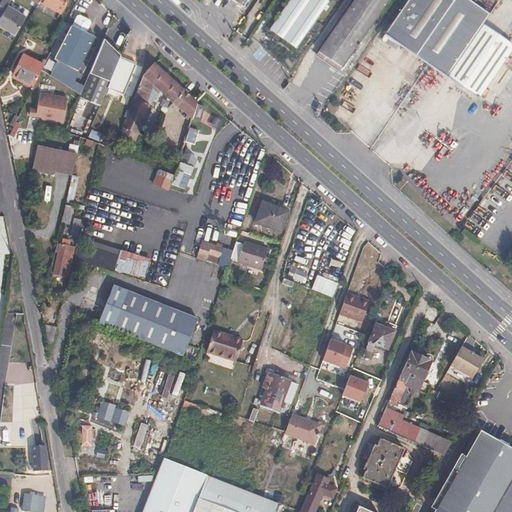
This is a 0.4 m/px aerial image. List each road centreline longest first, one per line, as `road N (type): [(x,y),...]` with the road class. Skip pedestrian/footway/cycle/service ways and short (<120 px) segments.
road 1 (secondary): [(128,0),(511,343)]
road 2 (secondary): [(511,316),(159,0)]
road 3 (unclassified): [(0,152),(66,511)]
road 4 (unknown): [(248,356),(310,163)]
road 5 (unknown): [(399,133),(453,176),(494,129)]
